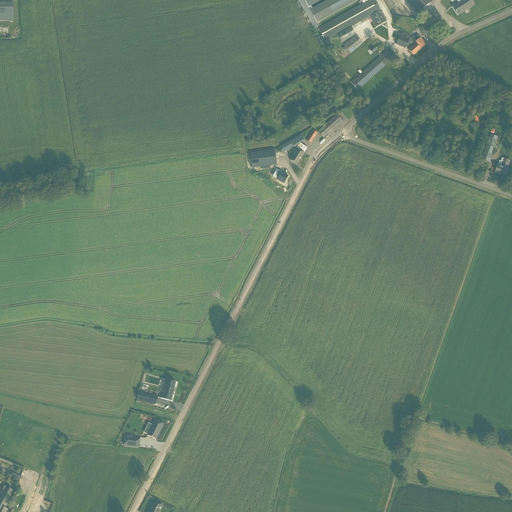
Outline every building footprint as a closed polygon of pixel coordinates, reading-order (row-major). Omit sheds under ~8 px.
[(305,0),(297,0),(313,30),(321,26),(319,22),(311,9),(310,7),(305,0)] [(328,0),(311,9),(319,22),(358,0),(368,0),(369,1),(370,0),(328,0)] [(387,21),(374,0),(370,0),(369,1),(318,29),(325,41),(337,35),(341,43),(355,35),(351,27),(370,17),(376,28),(387,21)] [(407,0),(414,9),(417,13),(433,1),(432,0),(407,0)] [(457,15),(474,5),(470,0),(463,0),(456,0),(458,3),(452,7),(457,15)] [(13,3),(0,2),(0,20),(13,20),(13,3)] [(423,36),(434,30),(429,22),(425,25),(418,29),(423,36)] [(420,49),(411,40),(410,38),(411,35),(402,31),(395,45),(405,49),(405,47),(413,56),(420,49)] [(343,46),(350,54),(362,44),(355,35),(343,46)] [(420,49),(426,44),(420,38),(418,35),(414,38),(411,40),(420,49)] [(388,50),(350,83),(357,90),(396,55),(390,48),(389,48),(388,48),(387,49),(388,50)] [(323,138),(342,121),(336,115),(318,132),(323,138)] [(312,130),(306,140),(310,143),(317,133),(312,130)] [(490,134),(483,155),(481,159),(489,162),(498,137),(490,134)] [(281,147),(282,149),(280,150),(282,153),(294,147),(296,148),(291,156),(292,157),(290,160),(296,165),(307,148),(300,143),(305,140),(301,135),(281,147)] [(275,150),(270,150),(250,153),(252,168),(276,165),(275,150)] [(498,165),(497,168),(495,173),(498,174),(499,174),(504,175),(504,176),(510,161),(504,159),(501,166),(498,165)] [(276,170),(274,173),(277,175),(275,179),(284,183),(288,176),(276,170)] [(162,393),(161,398),(171,401),(172,396),(173,396),(173,395),(172,395),(173,393),(174,392),(172,392),(174,387),(174,384),(172,383),(168,382),(168,383),(169,383),(168,385),(166,385),(163,393),(162,393)] [(139,392),(137,400),(155,405),(157,397),(139,392)] [(155,420),(147,435),(156,440),(164,424),(155,420)] [(35,449),(43,451),(47,439),(39,436),(35,449)] [(124,436),(123,446),(139,447),(140,438),(132,437),(132,439),(126,438),(127,436),(124,436)] [(11,445),(6,456),(22,462),(26,452),(11,445)] [(0,511),(6,511),(8,510),(5,508),(7,504),(6,503),(13,490),(3,485),(0,490),(0,492),(2,494),(0,497),(0,511)] [(159,511),(162,506),(155,502),(151,508),(148,511),(159,511)]
